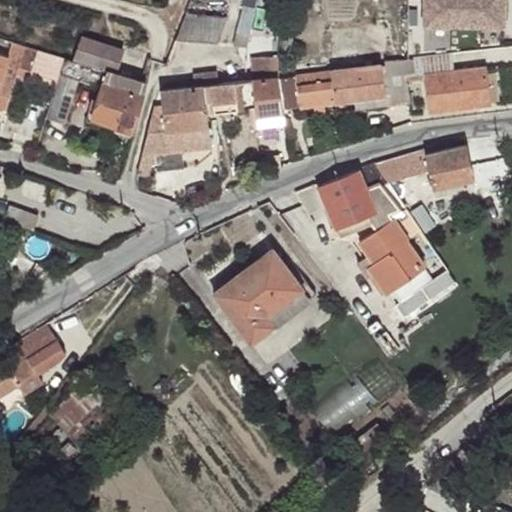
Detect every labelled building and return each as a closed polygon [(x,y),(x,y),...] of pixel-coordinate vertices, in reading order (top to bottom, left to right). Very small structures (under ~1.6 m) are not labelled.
[(250,0),(243,26),(261,31),(269,0),(250,0)] [(502,0),(422,0),(423,24),(503,24),(502,0)] [(201,11),(188,10),(178,40),(190,40),(201,11)] [(201,11),(190,40),(206,41),(215,13),(201,11)] [(215,13),(206,41),(220,42),(224,28),(229,14),(215,13)] [(83,33),(76,59),(116,70),(124,46),(83,33)] [(18,71),(56,82),(63,54),(12,39),(8,54),(22,58),(18,71)] [(18,71),(22,58),(8,54),(0,51),(0,103),(7,106),(18,71)] [(421,56),(425,72),(430,108),(493,101),(489,66),(454,70),(451,51),(421,56)] [(95,117),(133,129),(147,82),(76,59),(63,54),(56,82),(47,114),(65,119),(78,77),(102,86),(95,117)] [(280,69),(280,54),(252,56),(255,78),(281,75),(280,69)] [(421,56),(405,59),(407,75),(425,72),(421,56)] [(400,103),(410,102),(407,75),(405,59),(386,62),(388,76),(393,104),(400,103)] [(382,63),(330,70),(335,101),(385,94),(385,105),(393,104),(388,76),(385,76),(382,63)] [(330,70),(295,75),(298,106),(335,101),(330,70)] [(194,74),(196,84),(219,82),(218,71),(194,74)] [(281,75),(255,78),(259,116),(280,114),(285,113),(284,108),(281,75)] [(295,75),(281,75),(284,108),(298,106),(295,75)] [(237,111),(246,110),(243,79),(233,80),(237,111)] [(209,114),(216,113),(237,111),(233,80),(219,82),(196,84),(161,88),(161,89),(163,107),(166,130),(191,128),(193,134),(199,132),(199,127),(209,126),(209,114)] [(166,130),(163,107),(156,107),(144,152),(213,146),(209,114),(209,126),(199,127),(199,132),(193,134),(191,128),(166,130)] [(434,151),(433,146),(423,148),(431,187),(473,178),(466,144),(434,151)] [(371,162),(381,177),(413,167),(409,152),(395,156),(371,162)] [(375,179),(381,177),(371,162),(363,165),(317,182),(335,225),(367,212),(371,221),(375,228),(359,239),(372,260),(366,264),(384,291),(422,267),(403,239),(405,237),(389,211),(398,207),(375,179)] [(6,218),(37,228),(39,214),(10,204),(6,218)] [(398,207),(389,211),(405,237),(417,229),(400,206),(398,207)] [(339,234),(371,221),(367,212),(335,225),(339,234)] [(249,343),(274,324),(269,314),(302,291),(272,249),(211,292),(249,343)] [(269,314),(274,324),(309,300),(302,291),(269,314)] [(3,360),(0,362),(0,393),(17,383),(23,393),(42,381),(37,374),(60,360),(65,352),(57,339),(8,369),(3,360)] [(85,382),(59,412),(80,429),(105,399),(85,382)] [(351,440),(360,453),(386,435),(377,422),(351,440)]
